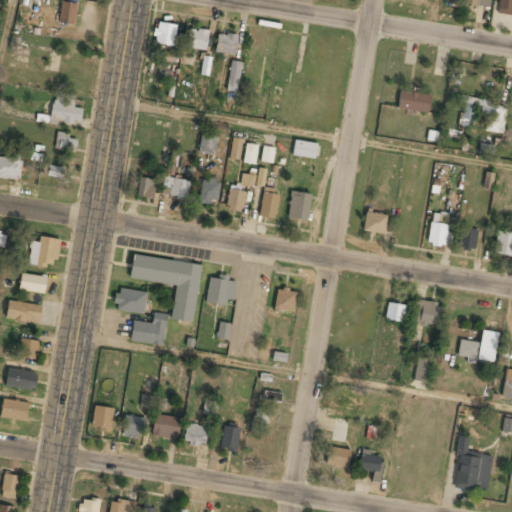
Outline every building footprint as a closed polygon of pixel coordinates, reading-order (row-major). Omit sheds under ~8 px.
[(511,15),(511,0),(498,0),(497,14),(511,15)] [(72,25),(76,4),(61,1),(57,22),(72,25)] [(174,46),(175,24),(156,22),(154,44),(174,46)] [(187,29),(185,48),(206,50),(208,30),(187,29)] [(233,55),(237,36),(217,33),(214,51),(233,55)] [(208,76),(211,57),(203,56),(200,74),(208,76)] [(242,62),(231,60),(225,90),(236,92),(242,62)] [(428,112),(430,95),(399,91),(397,109),(428,112)] [(81,108),(73,107),(74,95),(53,93),(50,119),(80,122),(81,108)] [(502,134),(507,105),(464,98),(459,126),(472,128),(475,112),(487,114),(484,131),(502,134)] [(53,149),(74,152),(76,140),(68,138),(69,134),(56,132),(53,149)] [(198,153),(214,155),(216,135),(200,134),(198,153)] [(243,139),(232,137),(228,158),(239,161),(243,139)] [(315,143),(293,141),(291,164),(313,167),(315,143)] [(243,163),(255,164),(257,145),(245,144),(243,163)] [(272,163),(274,148),(262,146),(260,162),(272,163)] [(173,176),(177,157),(169,156),(165,174),(173,176)] [(0,177),(20,179),(21,158),(0,157),(0,177)] [(47,174),(56,177),(59,169),(50,165),(47,174)] [(264,186),(265,169),(257,168),(256,186),(264,186)] [(491,189),(493,173),(484,172),(483,188),(491,189)] [(254,187),(255,176),(241,174),(240,185),(254,187)] [(161,195),(187,198),(189,180),(163,177),(161,195)] [(153,198),(155,179),(138,178),(137,197),(153,198)] [(217,203),(219,181),(201,179),(198,202),(217,203)] [(278,189),(262,187),(259,217),(275,218),(278,189)] [(246,192),(229,189),(225,209),(242,213),(246,192)] [(310,194),(290,191),(287,218),(307,220),(310,194)] [(386,215),(364,212),(362,232),(384,234),(386,215)] [(448,246),(450,225),(440,224),(441,214),(431,213),(428,244),(448,246)] [(456,248),(474,250),(477,229),(459,227),(456,248)] [(493,254),(511,255),(511,232),(496,231),(493,254)] [(59,239),(39,236),(38,242),(31,241),(27,263),(54,268),(59,239)] [(200,265),(132,256),(129,279),(175,286),(170,320),(192,324),(200,265)] [(18,291),(44,293),(45,276),(20,274),(18,291)] [(233,300),(235,282),(227,281),(228,277),(207,276),(205,303),(225,305),(225,299),(233,300)] [(145,291),(116,289),(114,311),(143,313),(145,291)] [(276,289),(273,309),(293,312),(296,291),(276,289)] [(438,326),(441,303),(414,300),(411,323),(438,326)] [(38,323),(40,305),(7,301),(5,320),(38,323)] [(402,322),(405,306),(387,302),(384,319),(402,322)] [(129,341),(162,346),(167,314),(153,312),(151,323),(132,320),(129,341)] [(229,324),(218,322),(216,338),(227,340),(229,324)] [(476,360),(492,362),(497,333),(480,330),(476,360)] [(38,341),(20,338),(17,357),(35,359),(38,341)] [(477,342),(458,340),(457,358),(475,360),(477,342)] [(433,359),(417,357),(413,380),(429,383),(433,359)] [(5,387),(34,390),(36,372),(7,368),(5,387)] [(511,371),(505,370),(500,397),(511,398),(511,371)] [(362,412),(364,394),(337,391),(335,409),(362,412)] [(0,413),(0,417),(25,422),(28,403),(2,399),(0,413)] [(216,401),(203,400),(202,414),(216,415),(216,401)] [(110,431),(113,408),(93,406),(91,429),(110,431)] [(151,437),(178,438),(179,417),(153,415),(151,437)] [(142,438),(143,417),(123,416),(122,437),(142,438)] [(511,433),(511,419),(503,418),(501,431),(511,433)] [(207,427),(185,423),(182,442),(204,446),(207,427)] [(239,428),(222,426),(219,449),(237,451),(239,428)] [(451,487),(476,492),(484,455),(465,451),(468,438),(461,436),(451,487)] [(348,468),(351,450),(327,447),(325,465),(348,468)] [(378,482),(381,456),(369,455),(370,450),(361,449),(358,471),(372,472),(371,481),(378,482)] [(0,496),(15,499),(20,477),(4,473),(0,492),(0,496)] [(78,511),(97,511),(98,501),(80,499),(78,511)] [(132,511),(133,502),(108,500),(107,511),(132,511)]
